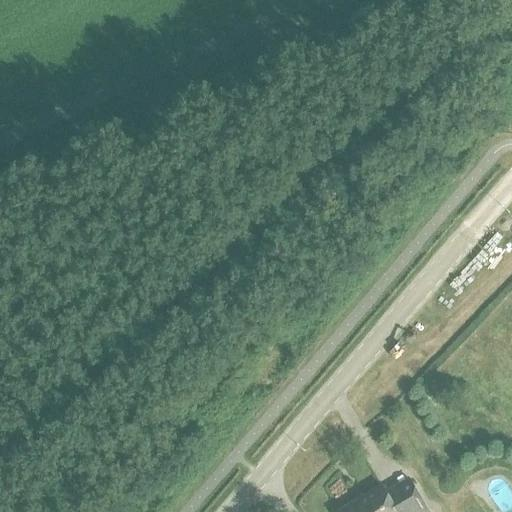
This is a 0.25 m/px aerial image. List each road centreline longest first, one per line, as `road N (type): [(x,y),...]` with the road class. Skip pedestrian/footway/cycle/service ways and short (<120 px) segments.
road 1 (track): [(0,459),(504,0)]
road 2 (tertiary): [(230,511),(511,183)]
road 3 (track): [(0,172),(374,0)]
